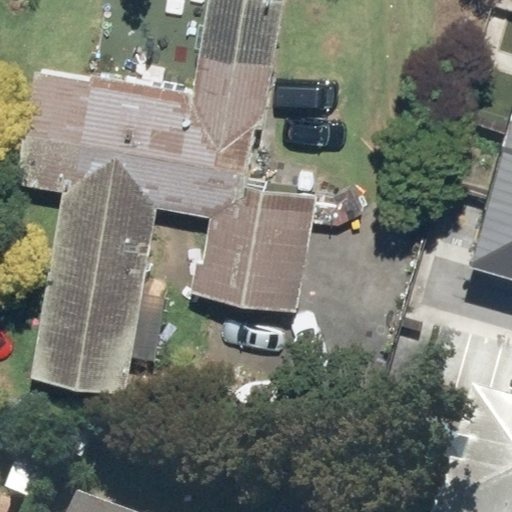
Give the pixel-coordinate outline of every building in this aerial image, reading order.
[(328,182),(267,171),(296,0),(220,0),(207,80),(49,53),(30,167),(78,175),(46,361),(139,377),(171,190),(227,200),(219,248),(212,246),(206,278),(309,295),(328,182)] [(511,115),(480,227),(511,236),(511,115)] [(511,340),(511,289),(421,279),(413,357),(509,367),(511,340)] [(490,446),(471,511),(511,511),(511,413),(486,407),(476,442),(490,446)] [(0,511),(2,511),(11,490),(0,485),(0,511)] [(118,511),(90,502),(86,511),(118,511)]
